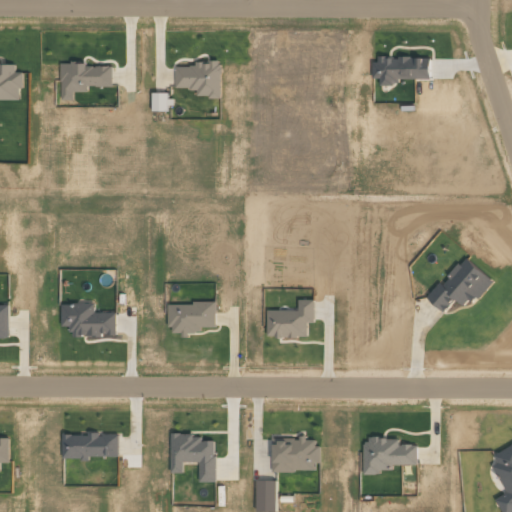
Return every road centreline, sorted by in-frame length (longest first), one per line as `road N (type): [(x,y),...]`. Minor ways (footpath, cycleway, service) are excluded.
road 1 (residential): [(0,386),(511,386)]
road 2 (residential): [(0,4),(475,7)]
road 3 (residential): [(475,0),(475,33),(511,143)]
